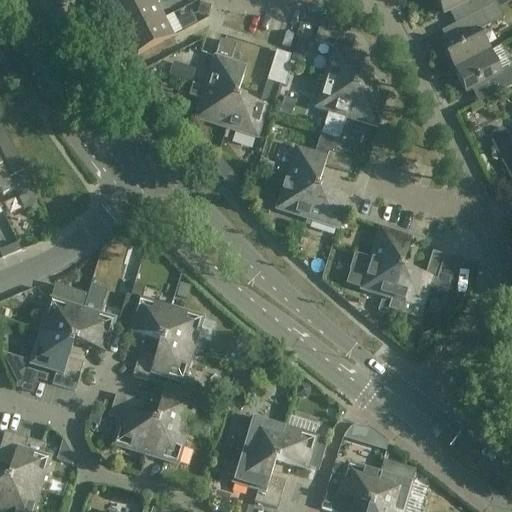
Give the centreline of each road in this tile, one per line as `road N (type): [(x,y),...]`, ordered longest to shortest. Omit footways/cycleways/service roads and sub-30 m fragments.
road 1 (tertiary): [(131,194),(226,292),(397,426)]
road 2 (tertiary): [(415,401),(234,242),(161,163)]
road 3 (residential): [(481,220),(376,1)]
road 4 (tertiary): [(1,0),(53,90),(131,194)]
road 5 (residential): [(415,401),(489,303),(495,249),(481,220)]
road 6 (tertiary): [(161,163),(54,0)]
road 7 (residential): [(0,284),(87,238),(131,194)]
road 8 (residential): [(215,511),(84,461)]
road 9 (residential): [(376,1),(237,0)]
road 10 (tertiary): [(397,426),(505,511)]
road 11 (unknown): [(356,395),(326,452),(313,511)]
road 12 (tertiary): [(511,477),(415,401)]
